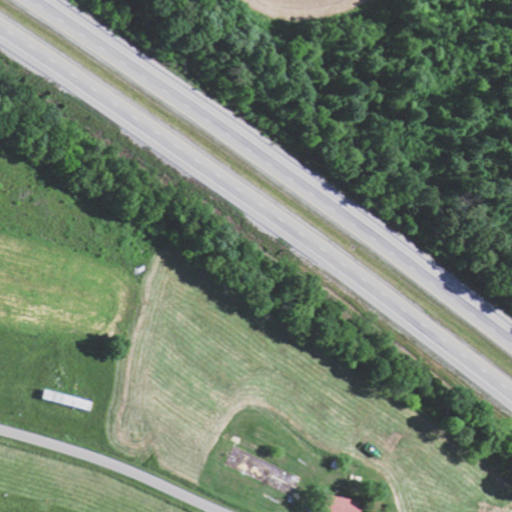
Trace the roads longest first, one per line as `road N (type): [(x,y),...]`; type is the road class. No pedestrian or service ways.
road 1 (motorway): [(0,25),(511,389)]
road 2 (motorway): [(511,341),(32,0)]
road 3 (residential): [(221,511),(126,470),(0,430)]
